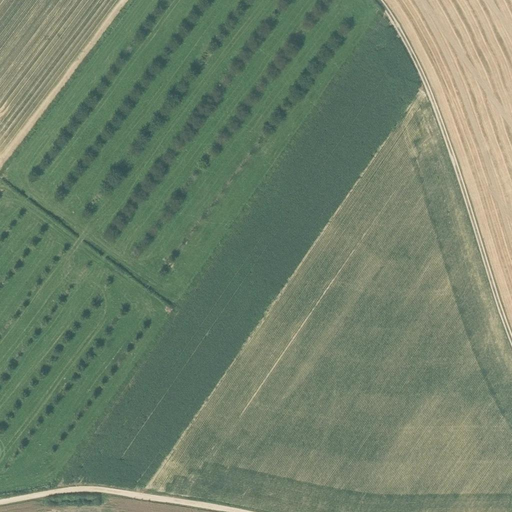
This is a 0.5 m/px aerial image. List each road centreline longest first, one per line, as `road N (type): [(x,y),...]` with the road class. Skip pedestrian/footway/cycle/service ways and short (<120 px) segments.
road 1 (track): [(376,0),(432,103),(511,345)]
road 2 (track): [(238,511),(96,490),(0,501)]
